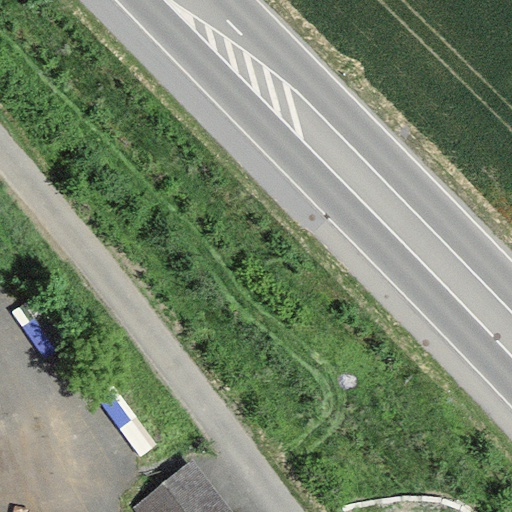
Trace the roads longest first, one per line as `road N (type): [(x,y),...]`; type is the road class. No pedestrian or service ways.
road 1 (residential): [(294,511),(0,144)]
road 2 (secondary): [(185,0),(511,335)]
